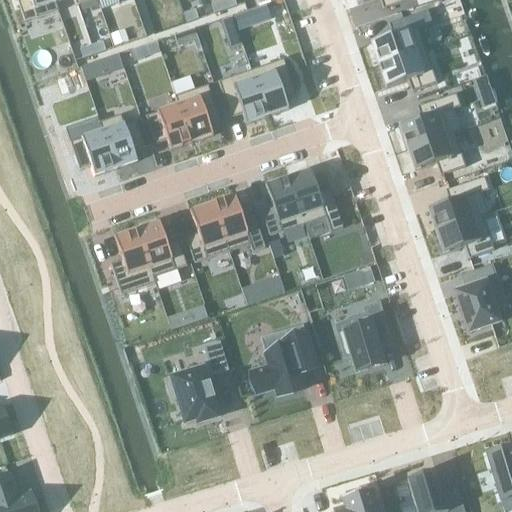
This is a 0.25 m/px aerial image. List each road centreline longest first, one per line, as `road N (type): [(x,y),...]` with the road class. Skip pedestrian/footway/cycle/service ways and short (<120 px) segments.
road 1 (residential): [(360,122),(464,422)]
road 2 (residential): [(360,122),(95,211)]
road 3 (residential): [(464,422),(271,481)]
road 4 (residential): [(62,511),(0,334)]
road 5 (residential): [(317,0),(360,122)]
